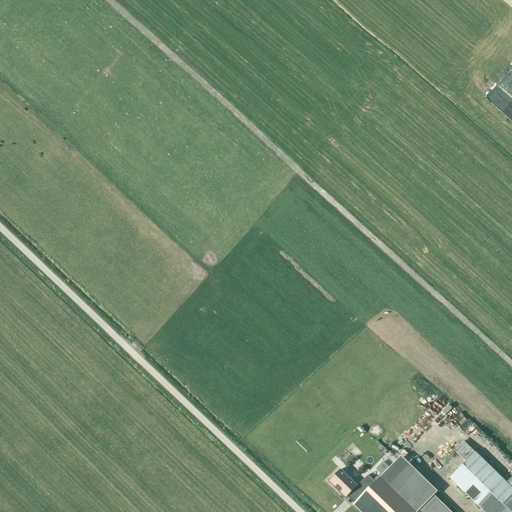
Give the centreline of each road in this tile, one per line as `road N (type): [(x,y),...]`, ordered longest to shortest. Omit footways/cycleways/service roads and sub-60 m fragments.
road 1 (track): [(511,367),(108,0)]
road 2 (unclassified): [(299,511),(0,227)]
